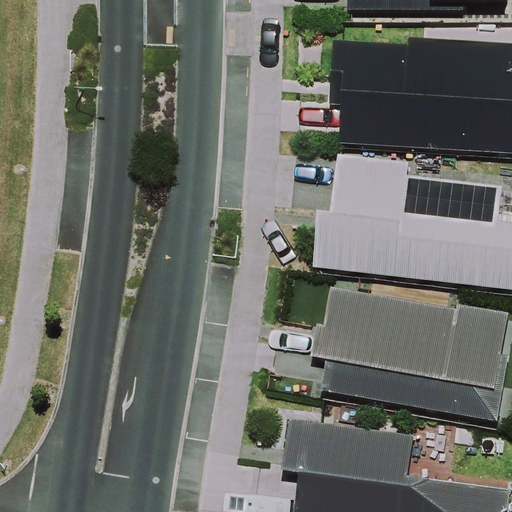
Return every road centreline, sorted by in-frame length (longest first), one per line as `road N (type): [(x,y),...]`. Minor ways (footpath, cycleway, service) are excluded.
road 1 (secondary): [(198,0),(189,203),(146,511)]
road 2 (secondary): [(67,511),(120,56),(117,0)]
